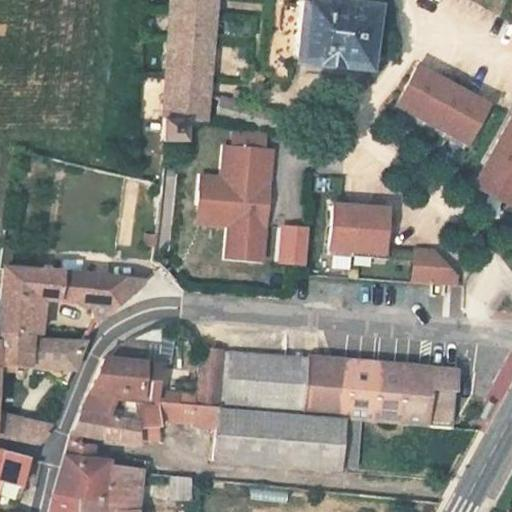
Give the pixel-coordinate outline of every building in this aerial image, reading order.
[(167,4),(165,30),(158,162),(184,162),(185,135),(203,136),(204,100),(209,8),(167,4)] [(370,16),(294,8),(288,73),(363,81),(370,16)] [(482,114),(411,76),(390,115),(461,153),(482,114)] [(271,141),(275,125),(219,112),(214,128),(271,141)] [(391,116),(388,122),(458,159),(461,153),(391,116)] [(511,202),(511,117),(469,196),(505,216),(511,202)] [(267,197),(269,165),(223,163),(221,193),(201,192),(199,220),(231,223),(229,240),(228,273),(262,275),(266,216),(257,215),(258,197),(267,197)] [(266,216),(267,197),(258,197),(257,215),(266,216)] [(381,220),(329,215),(324,259),(377,263),(381,220)] [(199,220),(197,238),(229,240),(231,223),(199,220)] [(324,259),(324,265),(382,270),(383,264),(377,263),(324,259)] [(417,262),(414,294),(456,298),(456,289),(456,288),(445,275),(435,263),(417,262)] [(0,352),(34,354),(38,318),(77,319),(90,321),(97,328),(101,323),(143,289),(0,284),(0,352)] [(0,381),(17,384),(19,376),(67,380),(82,355),(34,354),(0,352),(0,381)] [(138,407),(152,408),(152,370),(142,370),(141,352),(124,352),(114,370),(104,370),(87,404),(138,409),(138,407)] [(190,356),(186,410),(192,410),(213,412),(216,357),(190,356)] [(275,360),(216,357),(213,412),(216,413),(254,416),(298,420),(301,362),(275,360)] [(425,372),(301,362),(298,420),(343,423),(423,430),(425,372)] [(67,380),(19,376),(57,396),(67,380)] [(450,406),(446,416),(459,422),(463,411),(450,406)] [(138,429),(138,433),(162,431),(161,422),(191,422),(192,410),(186,410),(152,408),(138,407),(138,409),(138,429)] [(254,416),(216,413),(210,467),(248,470),(254,416)] [(298,420),(254,416),(248,470),(338,476),(343,423),(298,420)] [(37,432),(0,426),(0,449),(25,453),(37,432)] [(138,433),(138,429),(76,428),(66,452),(138,452),(138,433)] [(63,461),(55,503),(95,501),(98,475),(84,473),(83,461),(63,461)] [(0,511),(13,511),(19,467),(0,464),(0,511)] [(101,464),(98,475),(138,479),(138,468),(101,464)] [(98,475),(95,501),(93,511),(138,511),(138,479),(98,475)] [(197,485),(180,483),(181,497),(196,498),(197,485)] [(285,503),(287,491),(251,486),(249,497),(285,503)] [(55,503),(51,511),(93,511),(95,501),(55,503)]
